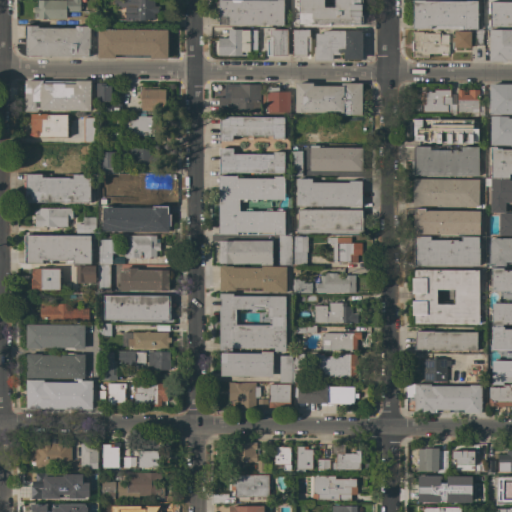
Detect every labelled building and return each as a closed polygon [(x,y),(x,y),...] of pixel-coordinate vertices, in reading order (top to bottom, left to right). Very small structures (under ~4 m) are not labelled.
[(80,0),(80,11),(66,11),(66,19),(37,19),(37,13),(33,13),(33,7),(37,7),(37,0),(80,0)] [(154,0),(154,6),(158,6),(158,13),(154,13),(154,19),(145,19),(145,20),(127,20),(127,0),(154,0)] [(283,0),(283,25),(218,25),(218,22),(216,22),(216,15),(216,12),(216,2),(218,2),(218,0),(283,0)] [(362,0),(362,23),(360,23),(360,24),(331,24),(331,25),(329,25),(329,24),(299,24),(299,19),(296,19),(296,13),(299,13),(299,6),(296,6),(296,0),(362,0)] [(424,0),(424,1),(465,1),(465,0),(477,0),(477,29),(483,29),(483,34),(482,34),(482,45),(475,45),(475,34),(474,34),(474,29),(412,28),(412,0),(424,0)] [(511,1),(511,27),(489,27),(489,14),(487,14),(487,8),(490,8),(490,7),(488,7),(488,2),(489,2),(489,1),(511,1)] [(29,56),(29,57),(23,57),(23,52),(25,52),(25,26),(37,26),(37,28),(75,28),(75,26),(89,26),(89,49),(89,56),(29,56)] [(168,29),(167,58),(150,58),(150,55),(115,54),(115,58),(97,58),(97,29),(168,29)] [(228,38),(228,29),(241,29),(241,30),(256,30),(256,50),(249,50),(249,52),(246,52),(246,56),(218,55),(218,53),(212,53),(212,42),(218,43),(218,38),(228,38)] [(287,56),(266,56),(266,40),(269,40),(269,29),(287,29),(287,56)] [(309,29),(309,36),(310,36),(310,51),(306,51),(306,55),(292,55),(292,29),(309,29)] [(511,60),(507,60),(507,61),(488,61),(489,29),(511,29),(511,60)] [(323,34),(323,30),(344,31),(344,30),(361,31),(361,33),(362,33),(362,59),(343,59),(343,52),(339,52),(339,55),(332,55),(332,61),(314,61),(314,47),(315,47),(315,33),(323,34)] [(448,44),(448,54),(447,54),(447,55),(441,55),(441,53),(428,53),(428,57),(412,57),(412,32),(422,32),(422,33),(434,33),(434,30),(439,30),(439,33),(441,33),(441,35),(448,35),(448,44)] [(454,31),(471,31),(470,48),(454,47),(454,42),(452,42),(452,37),(454,37),(454,31)] [(42,80),(42,81),(75,81),(75,80),(90,81),(90,111),(79,111),(79,110),(37,110),(37,112),(24,112),(24,80),(42,80)] [(106,82),(106,85),(111,85),(111,102),(96,102),(96,83),(106,82)] [(341,86),(341,83),(361,83),(361,115),(340,115),(341,113),(295,112),(295,83),(313,83),(313,86),(341,86)] [(224,97),(224,93),(227,93),(227,84),(260,84),(260,110),(253,110),(253,112),(218,112),(218,97),(224,97)] [(511,84),(511,114),(497,114),(497,115),(489,115),(489,84),(511,84)] [(168,108),(163,108),(163,110),(140,110),(140,108),(139,108),(139,105),(141,105),(141,99),(139,99),(139,94),(141,94),(141,86),(159,86),(159,89),(165,89),(165,90),(168,90),(168,108)] [(278,87),(279,91),(290,91),(290,111),(265,111),(265,107),(267,107),(267,87),(278,87)] [(422,92),(428,92),(428,91),(431,91),(431,92),(433,92),(433,89),(449,90),(449,96),(451,96),(451,104),(456,104),(455,115),(450,115),(450,112),(422,112),(422,92)] [(463,89),(463,94),(468,94),(468,90),(479,89),(479,104),(483,104),(483,115),(477,116),(477,112),(457,112),(457,89),(463,89)] [(121,102),(121,112),(104,112),(104,104),(110,104),(110,102),(121,102)] [(138,102),(138,110),(131,110),(130,103),(138,102)] [(46,114),(67,115),(67,137),(35,137),(33,135),(33,133),(30,133),(30,113),(46,114)] [(153,136),(150,136),(147,136),(147,135),(130,135),(130,137),(122,137),(122,129),(124,129),(124,116),(126,116),(126,115),(134,115),(134,113),(145,113),(145,117),(153,117),(153,136)] [(313,116),(312,131),(292,131),(292,115),(313,116)] [(232,141),(219,141),(219,116),(227,116),(284,117),(284,138),(272,138),(272,136),(232,135),(232,141)] [(353,125),(355,125),(356,138),(343,138),(343,140),(328,140),(324,140),(324,124),(328,124),(327,117),(352,116),(353,125)] [(511,145),(490,145),(490,116),(508,116),(508,118),(511,118),(511,145)] [(95,117),(95,142),(83,142),(83,117),(95,117)] [(413,120),(474,120),(474,122),(478,122),(478,142),(472,142),(472,144),(467,144),(467,142),(462,142),(462,145),(456,145),(456,142),(451,142),(451,144),(446,144),(446,142),(441,142),(441,144),(435,144),(435,142),(423,142),(423,141),(414,141),(413,120)] [(121,131),(121,141),(101,141),(101,131),(121,131)] [(132,147),(132,143),(139,143),(139,147),(153,147),(154,167),(130,168),(129,147),(132,147)] [(55,145),(55,144),(66,144),(66,156),(62,156),(62,162),(61,162),(60,169),(39,169),(38,168),(38,164),(38,159),(34,159),(34,153),(38,153),(38,145),(55,145)] [(319,145),(319,147),(362,148),(362,171),(309,171),(309,145),(319,145)] [(77,151),(84,151),(84,146),(93,146),(93,168),(82,168),(83,160),(77,160),(77,151)] [(430,146),(430,150),(457,150),(457,151),(460,151),(460,147),(478,147),(478,158),(478,176),(414,175),(414,168),(410,168),(410,160),(414,160),(414,146),(430,146)] [(490,212),(490,178),(491,147),(501,147),(501,149),(511,149),(511,235),(499,235),(499,213),(511,213),(511,202),(505,202),(505,212),(490,212)] [(233,148),(233,154),(272,154),(272,152),(284,152),(284,173),(227,172),(227,173),(219,173),(220,148),(233,148)] [(301,176),(290,176),(290,151),(301,151),(301,176)] [(115,172),(99,172),(99,152),(115,152),(115,172)] [(42,174),(42,177),(69,178),(72,178),(72,174),(90,174),(90,203),(23,202),(23,174),(42,174)] [(113,205),(99,205),(99,174),(108,174),(108,178),(113,178),(113,205)] [(237,176),(237,178),(273,178),(273,176),(284,176),(284,200),(266,200),(266,202),(261,202),(261,199),(256,199),(256,202),(251,202),(251,199),(246,199),(246,202),(241,201),(241,199),(239,199),(239,211),(246,211),(246,209),(251,209),(251,211),(266,211),(266,209),(271,209),(271,211),(276,211),(276,209),(281,209),(281,211),(284,211),(284,235),(274,235),(274,232),(237,232),(237,234),(218,234),(218,233),(217,233),(217,226),(218,226),(218,176),(237,176)] [(132,178),(157,178),(157,199),(126,199),(126,186),(132,186),(132,178)] [(311,179),(311,182),(348,182),(348,181),(361,181),(361,206),(296,206),(296,179),(311,179)] [(479,179),(479,206),(412,206),(413,179),(479,179)] [(102,231),(102,209),(103,209),(103,206),(111,206),(111,207),(152,208),(152,206),(167,206),(167,214),(170,214),(170,226),(168,226),(168,232),(102,231)] [(72,208),(72,218),(67,218),(67,227),(34,226),(34,214),(38,214),(38,208),(72,208)] [(479,235),(413,234),(413,215),(414,215),(414,208),(425,208),(425,210),(480,211),(479,235)] [(362,210),(362,233),(297,232),(297,209),(362,210)] [(95,233),(82,233),(82,222),(81,222),(81,221),(82,220),(82,217),(95,217),(95,233)] [(156,238),(159,238),(159,242),(159,251),(156,250),(156,258),(144,258),(144,259),(138,258),(125,258),(125,256),(123,256),(123,251),(125,251),(125,250),(127,250),(127,236),(117,236),(117,233),(127,233),(127,235),(156,235),(156,238)] [(64,260),(51,260),(51,263),(23,263),(23,235),(90,236),(90,264),(64,263),(64,260)] [(291,264),(293,264),(293,251),(294,251),(294,236),(307,236),(307,252),(306,252),(306,264),(296,264),(296,268),(299,268),(299,272),(291,272),(291,266),(278,266),(278,235),(291,235),(291,264)] [(457,240),(457,241),(461,241),(461,236),(478,236),(478,247),(479,247),(479,254),(481,254),(481,259),(479,259),(479,266),(414,265),(414,257),(411,257),(412,252),(414,252),(414,236),(430,236),(430,240),(457,240)] [(326,243),(326,237),(331,237),(350,237),(350,243),(361,242),(361,255),(356,255),(356,262),(346,262),(333,262),(332,243),(326,243)] [(511,238),(511,262),(505,262),(505,266),(490,266),(490,238),(511,238)] [(98,239),(116,239),(116,253),(111,253),(111,257),(123,257),(123,264),(98,263),(98,239)] [(271,241),(272,265),(260,265),(260,263),(219,263),(218,241),(271,241)] [(109,264),(109,290),(108,290),(108,292),(97,292),(97,264),(109,264)] [(95,265),(95,282),(75,282),(75,265),(95,265)] [(233,266),(233,268),(261,267),(261,266),(286,267),(285,293),(279,293),(279,292),(261,291),(262,288),(235,287),(235,290),(219,290),(219,266),(233,266)] [(59,290),(40,290),(40,291),(31,291),(31,281),(31,278),(31,268),(36,268),(36,269),(59,269),(59,290)] [(503,268),(503,270),(511,270),(511,382),(503,382),(503,384),(491,384),(492,361),(511,361),(511,350),(492,350),(492,303),(511,303),(511,291),(491,291),(491,268),(503,268)] [(137,269),(137,270),(156,270),(156,271),(167,271),(167,275),(168,275),(168,282),(167,290),(165,290),(157,290),(128,290),(128,291),(120,291),(120,278),(123,278),(123,269),(137,269)] [(479,270),(479,324),(414,323),(415,315),(412,315),(412,300),(414,300),(414,294),(412,294),(412,278),(414,278),(414,269),(479,270)] [(354,275),(354,293),(325,293),(325,292),(315,292),(315,287),(314,287),(314,283),(320,283),(320,275),(323,275),(323,273),(336,273),(336,275),(354,275)] [(303,279),(303,283),(311,283),(311,293),(291,293),(291,285),(292,285),(292,279),(303,279)] [(85,302),(68,302),(68,292),(85,292),(85,302)] [(233,293),(233,296),(285,296),(285,351),(274,351),(274,348),(232,348),(232,351),(219,351),(219,306),(221,306),(221,299),(219,299),(219,293),(233,293)] [(103,295),(170,296),(170,320),(103,320),(103,295)] [(326,305),(326,311),(329,311),(328,303),(346,302),(346,306),(351,306),(351,313),(358,313),(358,322),(350,323),(350,324),(349,324),(349,322),(314,323),(314,306),(326,305)] [(39,304),(68,304),(69,309),(88,308),(88,322),(62,322),(62,319),(40,320),(39,304)] [(110,336),(98,336),(98,323),(110,323),(110,336)] [(84,325),(84,349),(75,348),(74,350),(63,350),(63,347),(41,347),(41,348),(25,348),(26,324),(84,325)] [(316,333),(299,333),(299,328),(304,328),(304,325),(316,325),(316,333)] [(144,332),(145,331),(148,331),(149,332),(167,332),(167,348),(132,348),(132,347),(127,347),(127,338),(132,338),(132,332),(144,332)] [(434,331),(434,332),(477,332),(477,350),(414,350),(414,337),(415,337),(415,331),(434,331)] [(323,336),(323,333),(352,333),(352,332),(360,332),(360,339),(356,339),(356,350),(352,350),(352,351),(350,351),(350,350),(321,350),(321,345),(326,345),(326,340),(321,340),(321,336),(323,336)] [(134,351),(134,352),(145,352),(145,363),(117,363),(117,351),(134,351)] [(169,351),(169,370),(152,370),(152,371),(149,371),(147,369),(147,365),(148,365),(148,351),(169,351)] [(260,353),(260,351),(272,352),(272,376),(220,376),(220,353),(260,353)] [(113,361),(116,361),(116,380),(100,380),(100,352),(113,352),(113,361)] [(26,377),(26,354),(41,354),(41,355),(64,355),(64,353),(75,353),(75,354),(84,354),(84,378),(26,377)] [(291,353),(303,353),(303,382),(291,382),(292,356),(291,353)] [(356,354),(356,358),(357,358),(357,378),(313,377),(313,354),(324,354),(324,356),(336,356),(336,354),(356,354)] [(292,356),(291,382),(279,382),(279,356),(292,356)] [(421,367),(423,367),(423,359),(446,358),(446,360),(450,360),(450,366),(446,366),(446,381),(423,382),(423,373),(421,373),(421,367)] [(26,409),(26,380),(43,380),(43,382),(77,382),(77,379),(81,379),(81,380),(92,380),(92,409),(26,409)] [(255,382),(255,387),(259,387),(259,397),(255,397),(255,408),(240,408),(240,401),(234,401),(234,402),(228,402),(228,383),(255,382)] [(125,383),(125,389),(124,389),(124,397),(125,397),(125,400),(124,400),(124,403),(115,403),(114,405),(107,405),(107,383),(125,383)] [(135,383),(167,383),(166,401),(161,401),(161,406),(152,406),(152,404),(133,404),(133,393),(135,393),(135,383)] [(481,413),(464,413),(464,410),(434,410),(434,413),(414,413),(414,384),(431,383),(431,386),(469,386),(469,385),(481,385),(481,413)] [(290,384),(289,407),(268,407),(268,384),(290,384)] [(297,385),(326,385),(326,386),(354,386),(354,404),(326,404),(326,403),(297,403),(297,385)] [(504,387),(504,385),(511,385),(511,394),(511,406),(505,406),(505,407),(497,407),(497,409),(488,409),(488,387),(504,387)] [(267,399),(267,410),(256,410),(256,399),(267,399)] [(97,462),(97,464),(98,464),(98,468),(97,468),(97,469),(80,468),(80,443),(86,443),(86,442),(91,442),(91,443),(97,443),(97,462)] [(71,460),(74,460),(74,459),(79,459),(79,470),(68,470),(68,466),(45,467),(45,470),(36,470),(36,466),(35,466),(35,462),(30,462),(30,450),(35,450),(35,443),(71,443),(71,460)] [(265,470),(265,472),(256,472),(256,462),(238,462),(238,469),(230,469),(230,443),(256,443),(256,449),(254,449),(254,454),(256,454),(256,460),(265,460),(265,470)] [(113,444),(113,447),(118,447),(118,450),(119,450),(119,452),(118,452),(118,467),(102,467),(102,444),(113,444)] [(330,453),(330,444),(344,444),(344,453),(355,453),(355,450),(360,450),(360,469),(335,469),(335,470),(332,470),(332,463),(335,463),(335,453),(330,453)] [(307,446),(307,449),(312,449),(312,469),(305,469),(305,472),(295,472),(296,446),(307,446)] [(290,447),(289,464),(290,464),(290,471),(283,471),(283,464),(273,464),(274,447),(290,447)] [(424,449),(424,448),(437,448),(437,450),(447,450),(447,474),(437,474),(437,471),(418,471),(418,449),(424,449)] [(157,450),(157,456),(161,456),(161,459),(160,460),(160,467),(155,467),(155,470),(148,470),(148,467),(143,467),(143,470),(138,471),(137,451),(157,450)] [(511,471),(498,472),(497,455),(506,454),(506,450),(511,450),(511,471)] [(474,451),(474,460),(479,460),(479,463),(484,463),(484,471),(479,471),(478,474),(474,474),(474,471),(455,471),(455,451),(474,451)] [(123,467),(123,457),(135,457),(135,467),(123,467)] [(316,469),(327,468),(327,459),(315,460),(316,469)] [(83,483),(82,471),(95,471),(95,472),(95,473),(95,475),(96,475),(96,476),(95,476),(95,482),(83,483)] [(126,482),(126,472),(157,473),(164,474),(163,497),(155,497),(155,496),(138,496),(138,498),(117,498),(117,491),(116,490),(116,482),(126,482)] [(269,497),(234,497),(234,490),(231,490),(231,475),(268,474),(269,497)] [(334,475),(334,479),(348,478),(351,478),(355,478),(355,487),(356,487),(356,494),(350,494),(350,500),(311,500),(311,494),(313,494),(312,476),(315,476),(315,474),(318,474),(318,476),(328,476),(334,475)] [(72,475),(72,500),(35,500),(35,499),(32,499),(32,491),(35,491),(35,485),(32,485),(31,476),(35,476),(35,475),(72,475)] [(442,476),(442,494),(444,494),(444,499),(430,499),(430,497),(421,497),(421,488),(419,488),(419,476),(442,476)] [(114,482),(114,492),(114,501),(99,501),(99,488),(101,488),(101,481),(114,482)] [(468,503),(468,487),(486,486),(486,493),(484,493),(484,503),(468,503)] [(497,488),(497,505),(487,505),(487,490),(488,490),(488,488),(497,488)] [(127,506),(127,508),(128,508),(128,506),(130,506),(130,508),(135,508),(135,505),(139,505),(139,506),(139,504),(141,504),(141,506),(142,506),(142,508),(142,505),(145,505),(145,508),(148,508),(148,505),(155,505),(155,503),(157,503),(157,505),(160,505),(160,511),(116,511),(116,506),(127,506)]
